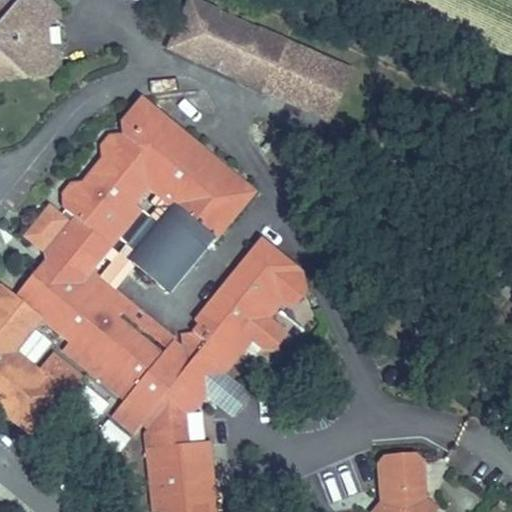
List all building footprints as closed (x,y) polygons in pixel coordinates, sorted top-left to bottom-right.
[(191,0),(169,49),(194,61),(199,51),(239,69),(235,78),(328,120),(350,72),(252,28),(248,37),(212,21),(216,12),(191,0)] [(54,11),(43,1),(0,4),(0,79),(49,76),(59,65),(58,57),(47,48),(46,29),(55,18),(54,11)] [(252,28),(216,12),(212,21),(248,37),(252,28)] [(58,57),(68,46),(66,28),(55,18),(46,29),(47,48),(58,57)] [(194,61),(235,78),(239,69),(199,51),(194,61)] [(215,511),(209,442),(187,444),(184,413),(192,412),(206,396),(205,385),(213,375),(224,374),(252,339),(262,347),(274,349),(282,339),(278,328),(269,320),(281,305),(295,304),(306,292),(302,276),(261,242),(195,323),(199,326),(193,334),(181,335),(186,351),(174,341),(176,339),(116,290),(136,267),(164,291),(175,290),(209,249),(212,252),(218,245),(214,242),(253,194),(141,102),(123,123),(124,137),(110,138),(102,147),(103,161),(84,184),(71,186),(63,195),(65,210),(77,221),(15,297),(3,287),(0,287),(0,409),(27,432),(38,431),(81,378),(54,356),(40,373),(13,351),(40,318),(70,342),(68,345),(118,386),(114,391),(125,400),(112,416),(135,435),(143,424),(150,429),(145,435),(152,511),(215,511)] [(77,221),(65,210),(59,217),(49,209),(26,237),(48,256),(77,221)] [(511,215),(502,216),(490,230),(490,247),(501,257),(501,264),(511,276),(511,215)] [(64,349),(114,391),(118,386),(68,345),(64,349)] [(205,385),(206,396),(232,418),(251,396),(224,374),(213,375),(205,385)] [(381,463),(384,501),(374,511),(437,511),(438,511),(425,500),(422,462),(413,454),(386,456),(381,463)]
